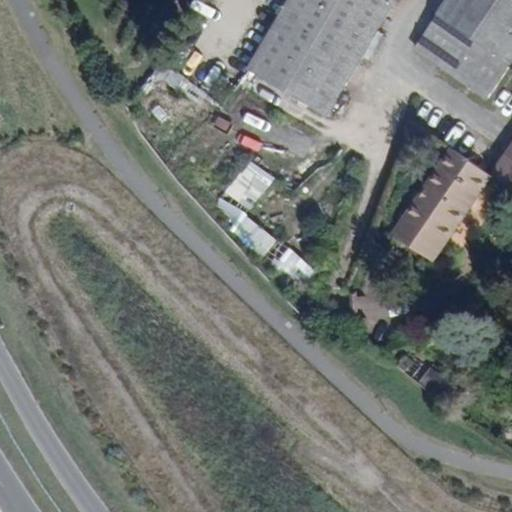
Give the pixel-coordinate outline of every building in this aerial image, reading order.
[(292,0),(268,42),(339,99),(396,0),(292,0)] [(464,34),(510,66),(511,62),(511,0),(448,0),(438,15),(439,16),(464,34)] [(417,50),(442,67),(464,34),(439,16),(417,50)] [(487,99),(510,66),(464,34),(442,67),(487,99)] [(330,116),(339,99),(268,42),(251,71),(330,116)] [(494,179),(455,152),(397,237),(436,263),(494,179)] [(511,152),(494,179),(501,185),(511,168),(511,152)] [(247,217),(279,181),(253,162),(215,206),(225,218),(256,253),(299,301),(318,271),(247,217)] [(511,192),(511,168),(501,185),(511,192)]
